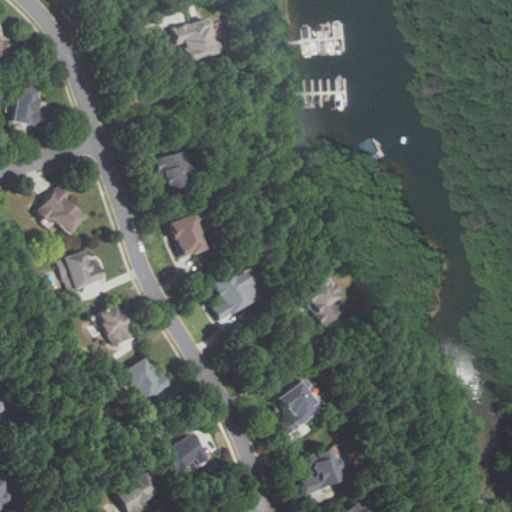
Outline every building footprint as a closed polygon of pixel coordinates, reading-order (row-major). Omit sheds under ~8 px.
[(209,51),(202,25),(205,24),(203,15),(183,20),(180,10),(163,14),(171,43),(175,41),(180,59),(209,51)] [(0,28),(0,50),(10,40),(0,28)] [(6,120),(31,124),(33,110),(30,110),(33,86),(12,83),(6,120)] [(163,188),(186,179),(174,148),(151,156),(163,188)] [(62,233),(79,214),(59,195),(62,192),(52,183),(29,209),(40,219),(43,216),(62,233)] [(176,256),(201,246),(186,211),(162,221),(176,256)] [(67,288),(100,278),(95,263),(85,266),(80,248),(57,255),(67,288)] [(204,280),(215,299),(205,305),(213,318),(251,295),(232,263),(204,280)] [(320,324),(334,309),(326,302),(335,292),(319,278),(297,303),(320,324)] [(88,315),(107,345),(120,337),(114,328),(123,322),(110,302),(88,315)] [(138,399),(163,383),(156,371),(151,374),(138,355),(112,372),(117,380),(123,376),(138,399)] [(286,416),(282,419),(289,429),(316,408),(293,378),(270,396),(286,416)] [(169,471),(186,459),(191,465),(202,457),(183,430),(154,451),(169,471)] [(338,477),(333,465),(335,464),(327,444),(302,454),(316,486),(338,477)] [(118,481),(122,488),(111,494),(120,510),(116,511),(126,511),(136,507),(133,501),(152,491),(141,469),(118,481)] [(359,511),(349,499),(332,511),(359,511)]
